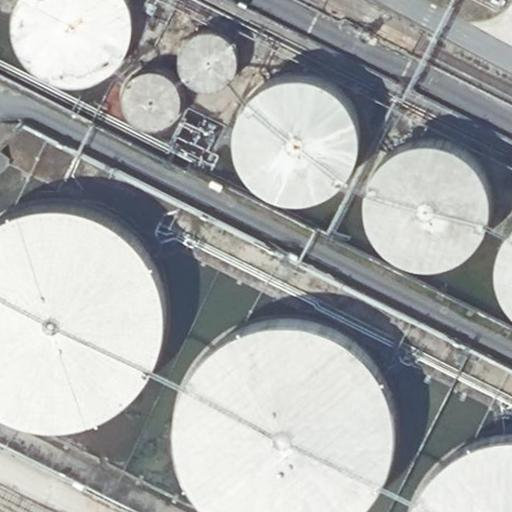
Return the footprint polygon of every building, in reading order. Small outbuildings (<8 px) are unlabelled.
[(134,30),(134,27),(134,26),(134,19),(133,14),(131,8),(130,3),(128,0),(21,0),(21,2),(19,7),(17,13),(16,20),(16,25),(16,29),(16,35),(17,42),(19,46),(21,52),(24,58),(29,64),(31,66),(35,70),(40,74),(46,78),(51,81),(56,83),(62,85),(68,86),(73,86),(82,86),(86,85),(90,84),(96,82),(103,79),(107,77),(110,75),(115,70),(120,66),(123,61),(126,58),(129,51),(131,46),(133,40),(134,35),(134,30)] [(240,66),(240,61),(240,60),(240,55),(239,50),(236,45),(233,41),(229,37),(224,34),(221,32),(217,31),(212,30),(208,30),(205,31),(200,32),(195,34),(191,37),(189,39),(185,44),(183,48),(181,54),(180,60),(181,66),(182,71),(185,77),(188,81),(192,85),(196,87),(199,89),(204,90),(207,91),(213,91),(217,90),(221,89),(225,87),(227,86),(231,82),(235,79),(238,73),(239,71),(240,66)] [(184,103),(184,99),(184,95),(183,92),(181,87),(180,84),(178,81),(175,78),(173,76),(170,74),(166,71),(161,70),(155,69),(150,69),(147,70),(143,71),(139,73),(134,76),(129,81),(128,84),(126,87),(124,92),(123,98),(124,103),(125,109),(128,114),(131,119),(134,122),(140,126),(143,127),(147,128),(151,129),(156,129),(161,128),(164,127),(169,125),(173,122),(175,120),(178,117),(180,113),(182,109),(183,107),(184,103)] [(363,148),(363,140),(363,139),(363,133),(362,128),(360,121),(359,117),(356,111),(354,106),(350,101),(345,96),(341,92),(337,89),(332,86),(326,82),(320,80),(316,79),(308,77),(302,77),(295,77),(288,78),(283,79),(279,81),(272,83),(269,86),(262,90),(257,94),(252,100),(248,105),(245,111),(242,116),(240,122),(239,127),(238,133),(238,138),(238,145),(238,149),(240,156),(242,162),(243,166),(246,172),(251,179),(255,183),(260,188),(263,190),(266,192),(271,195),(278,198),(284,200),(287,201),(295,202),(300,203),(307,202),(314,201),(318,200),(324,198),(331,195),(333,193),(341,188),(345,185),(348,181),(352,176),(355,172),(358,166),(360,161),(362,153),(363,148)] [(492,207),(492,202),(492,201),(492,197),(491,190),(490,185),(488,179),(486,174),(481,167),(478,162),(474,158),(469,153),(464,150),(460,147),(454,145),(448,143),(442,141),(436,140),(431,140),(425,140),(419,141),(415,142),(410,143),(401,147),(397,150),(392,153),(387,158),(383,162),(380,167),(376,173),(373,179),(371,185),(370,190),(369,196),(369,201),(369,208),(370,214),(372,220),(373,224),(375,229),(379,236),(383,241),(386,244),(391,248),(396,252),(401,256),(407,258),(411,260),(416,261),(424,263),(428,263),(434,263),(442,262),(445,261),(453,259),(460,256),(465,252),(473,246),(479,240),(482,235),(485,230),(488,224),(490,219),(491,213),(492,207)] [(164,334),(166,314),(166,312),(164,291),(161,281),(157,270),(148,253),(142,246),(134,236),(124,227),(114,221),(99,213),(90,210),(78,207),(59,205),(48,206),(38,207),(19,213),(2,221),(0,222),(0,403),(0,404),(19,413),(39,419),(48,420),(57,421),(69,420),(80,419),(98,413),(115,405),(121,401),(132,391),(146,375),(153,364),(157,356),(161,345),(164,334)] [(511,227),(511,228),(510,231),(508,235),(505,242),(503,248),(503,253),(502,259),(502,264),(503,270),(504,277),(505,281),(508,287),(510,292),(511,294),(511,227)] [(396,455),(399,434),(399,432),(397,415),(395,406),(389,390),(380,373),(375,365),(367,356),(352,344),(341,337),(331,332),(312,327),(292,324),(280,324),(269,326),(249,332),(230,341),(219,349),(212,355),(205,362),(197,373),(187,392),(184,401),(181,412),(180,423),(179,433),(181,452),(186,472),(190,481),(196,493),(208,508),(212,511),(365,511),(367,510),(380,494),(386,484),(390,475),(396,455)] [(511,511),(511,433),(507,433),(495,435),(477,440),(468,444),(456,450),(439,464),(426,478),(421,486),(415,496),(410,509),(409,511),(511,511)]
